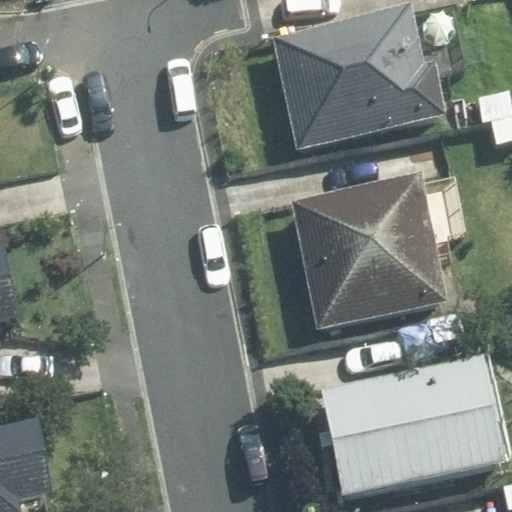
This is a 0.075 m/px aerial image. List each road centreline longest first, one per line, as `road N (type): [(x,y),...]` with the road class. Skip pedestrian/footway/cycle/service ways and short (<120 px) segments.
road 1 (residential): [(121,18),(217,511)]
road 2 (residential): [(0,41),(121,18)]
